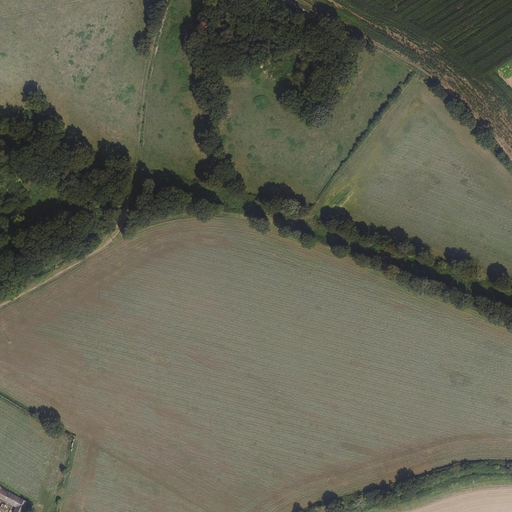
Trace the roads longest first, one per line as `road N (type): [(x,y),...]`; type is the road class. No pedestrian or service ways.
road 1 (track): [(171,0),(150,66),(139,168),(114,231)]
road 2 (track): [(311,209),(286,221),(192,213),(114,231)]
road 3 (track): [(301,0),(416,70)]
road 4 (track): [(511,163),(416,70)]
